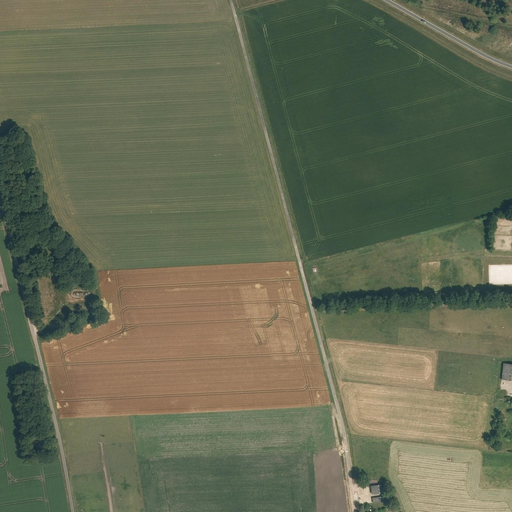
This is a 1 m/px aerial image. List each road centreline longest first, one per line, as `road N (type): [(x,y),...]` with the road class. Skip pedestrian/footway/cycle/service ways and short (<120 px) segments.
road 1 (unclassified): [(354,511),(338,409),(230,0)]
road 2 (unclassified): [(72,511),(0,196)]
road 3 (trunk): [(385,0),(511,67)]
